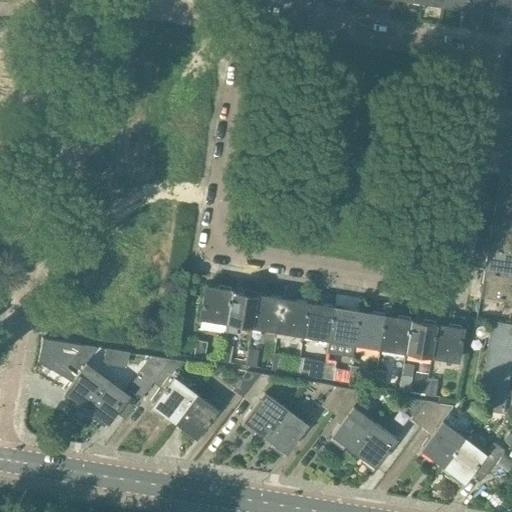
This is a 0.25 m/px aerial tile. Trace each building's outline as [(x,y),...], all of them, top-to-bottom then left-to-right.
[(444,0),(444,5),(467,8),(468,0),(444,0)] [(491,0),(468,0),(467,8),(490,12),(491,0)] [(511,0),(491,0),(490,12),(511,15),(511,0)] [(511,131),(506,131),(503,154),(511,155),(511,131)] [(511,155),(503,154),(499,178),(511,180),(511,155)] [(511,180),(499,178),(495,200),(511,203),(511,180)] [(511,203),(495,200),(491,223),(511,226),(511,203)] [(511,226),(491,223),(487,247),(511,250),(511,226)] [(511,273),(511,250),(487,247),(484,269),(511,273)] [(511,273),(484,269),(480,293),(511,298),(511,295),(511,273)] [(226,322),(232,290),(205,285),(200,317),(226,322)] [(257,294),(232,290),(226,322),(252,326),(257,294)] [(283,298),(257,294),(252,326),(278,330),(283,298)] [(278,330),(303,334),(308,302),(283,298),(278,330)] [(303,334),(329,338),(334,306),(308,302),(303,334)] [(329,338),(355,342),(360,310),(334,306),(329,338)] [(385,314),(360,310),(355,342),(380,347),(385,314)] [(380,347),(406,351),(411,319),(385,314),(380,347)] [(406,351),(431,355),(436,323),(411,319),(406,351)] [(490,332),(511,335),(511,323),(492,321),(490,332)] [(436,323),(431,355),(457,359),(462,327),(436,323)] [(488,344),(511,347),(511,335),(490,332),(488,344)] [(42,338),(37,361),(71,381),(64,391),(85,407),(106,377),(85,362),(96,348),(96,347),(82,345),(42,338)] [(196,340),(193,357),(204,359),(207,342),(196,340)] [(223,344),(220,362),(231,363),(233,346),(223,344)] [(486,356),(511,360),(511,355),(511,347),(488,344),(486,356)] [(248,349),(245,366),(256,367),(259,351),(248,349)] [(274,353),(271,370),(282,372),(284,355),(274,353)] [(106,377),(85,407),(107,423),(116,411),(125,418),(134,406),(152,381),(170,358),(151,355),(125,391),(106,377)] [(484,367),(509,372),(511,360),(486,356),(484,367)] [(161,388),(150,403),(173,421),(194,392),(173,376),(184,361),(170,358),(152,382),(161,388)] [(299,358),(297,375),(307,376),(310,359),(299,358)] [(325,361),(322,379),(333,380),(336,363),(325,361)] [(351,365),(349,383),(360,384),(362,367),(351,365)] [(509,372),(484,367),(482,379),(507,383),(509,372)] [(376,370),(374,387),(385,389),(387,372),(376,370)] [(242,397),(260,374),(246,372),(233,389),(242,397)] [(285,407),(263,391),(274,377),(260,374),(242,397),(253,405),(242,419),(264,436),(285,407)] [(401,374),(399,391),(409,393),(412,376),(401,374)] [(427,379),(425,395),(435,397),(438,380),(427,379)] [(480,392),(505,396),(507,383),(482,379),(480,392)] [(332,411),(349,389),(335,386),(321,404),(332,411)] [(349,389),(332,411),(342,419),(330,434),(352,450),(374,421),(352,405),(363,391),(349,389)] [(194,392),(173,421),(195,437),(217,408),(194,392)] [(505,396),(480,392),(478,403),(503,407),(505,396)] [(420,426),(438,403),(424,400),(411,419),(420,426)] [(438,403),(420,426),(431,434),(419,449),(441,465),(463,436),(441,419),(452,405),(438,403)] [(285,407),(264,436),(286,452),(307,423),(285,407)] [(374,421),(352,450),(374,467),(396,438),(374,421)] [(463,436),(441,465),(463,482),(471,471),(482,478),(503,449),(493,441),(484,452),(463,436)]
